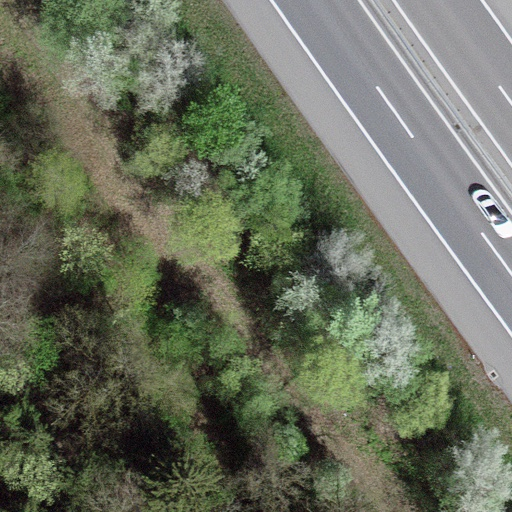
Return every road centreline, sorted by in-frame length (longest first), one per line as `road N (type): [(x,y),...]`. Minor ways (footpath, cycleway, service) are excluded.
road 1 (track): [(401,511),(17,0)]
road 2 (motorway): [(315,0),(511,274)]
road 3 (motorway): [(511,104),(437,0)]
